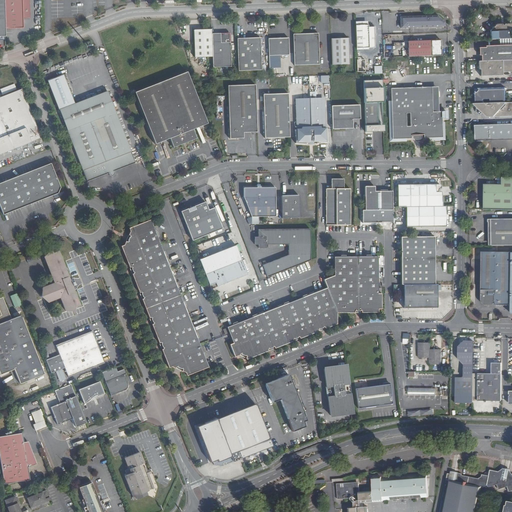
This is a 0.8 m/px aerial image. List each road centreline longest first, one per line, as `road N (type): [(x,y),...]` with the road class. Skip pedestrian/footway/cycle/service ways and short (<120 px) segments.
road 1 (tertiary): [(457,1),(130,12),(22,53)]
road 2 (unclassified): [(462,164),(230,166),(106,213)]
road 3 (unclassified): [(161,407),(360,329),(460,327)]
road 4 (secondary): [(227,511),(362,449),(424,437),(511,439)]
road 5 (secondary): [(511,429),(399,430),(295,465)]
road 6 (unclassified): [(161,407),(95,238)]
road 7 (unclassified): [(462,164),(457,1)]
road 8 (unclassified): [(460,327),(462,164)]
road 9 (unclassified): [(80,202),(22,53)]
